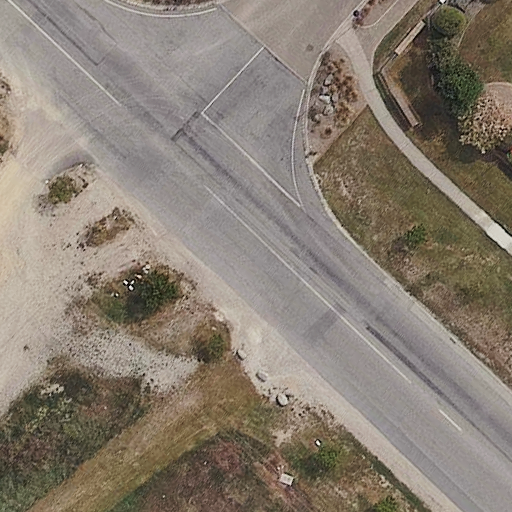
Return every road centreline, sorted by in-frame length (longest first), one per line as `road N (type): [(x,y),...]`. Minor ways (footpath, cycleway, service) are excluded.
road 1 (secondary): [(166,149),(511,477)]
road 2 (secondary): [(10,0),(166,149)]
road 3 (residential): [(166,149),(314,0)]
